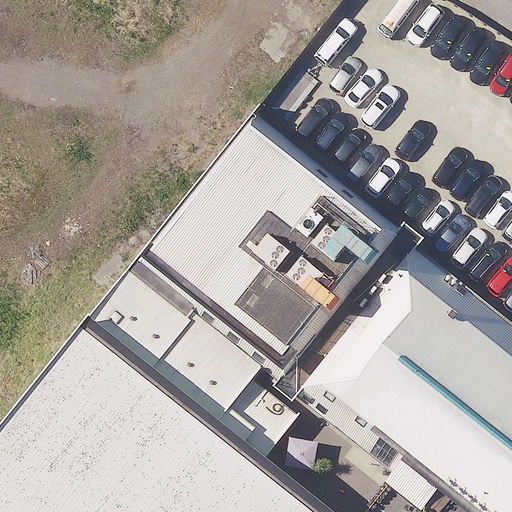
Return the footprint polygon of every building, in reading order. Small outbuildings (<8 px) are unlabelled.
[(411,16),(390,0),(346,0),(318,38),(366,75),(411,16)] [(492,191),(375,104),(326,170),(443,256),(492,191)] [(340,244),(210,148),(98,297),(228,393),(340,244)] [(511,511),(511,382),(367,274),(253,426),(369,511),(511,511)] [(313,511),(109,350),(0,485),(0,511),(313,511)]
